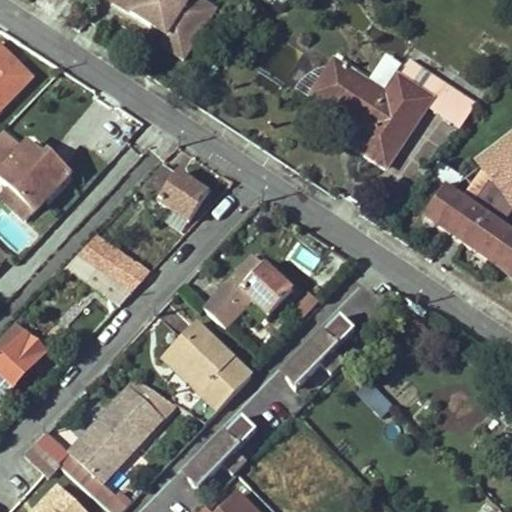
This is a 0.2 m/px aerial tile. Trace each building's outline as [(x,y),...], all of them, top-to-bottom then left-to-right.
[(188,0),(108,0),(156,31),(159,26),(170,32),(166,37),(161,47),(184,62),(211,21),(186,4),(188,0)] [(216,13),(196,0),(188,0),(186,4),(211,21),(216,13)] [(170,32),(159,26),(156,31),(166,37),(170,32)] [(460,133),(478,107),(411,62),(400,79),(399,79),(387,98),(337,65),(317,96),(366,129),(354,148),(388,170),(427,111),(460,133)] [(390,86),(402,69),(391,62),(380,80),(390,86)] [(0,122),(6,129),(27,107),(0,81),(0,122)] [(464,200),(446,188),(425,217),(437,225),(435,227),(450,237),(465,215),(478,223),(474,228),(472,227),(460,245),(476,256),(478,253),(489,260),(492,255),(511,268),(511,133),(474,163),(480,173),(464,200)] [(16,216),(26,225),(68,179),(47,159),(43,163),(27,148),(0,176),(0,182),(25,206),(16,216)] [(172,215),(187,225),(188,226),(208,199),(176,177),(174,180),(161,171),(140,193),(172,215)] [(180,236),(187,225),(172,215),(165,225),(180,236)] [(478,223),(465,215),(450,237),(460,245),(472,227),(474,228),(478,223)] [(88,244),(76,258),(107,280),(118,263),(88,244)] [(0,270),(9,261),(0,251),(0,270)] [(107,280),(76,258),(66,273),(119,309),(131,297),(107,280)] [(250,261),(203,312),(219,328),(244,302),(267,324),(295,294),(279,279),(274,284),(250,261)] [(281,378),(296,392),(301,387),(321,366),(332,377),(346,362),(335,352),(354,331),(339,318),(281,378)] [(218,415),(252,380),(197,327),(168,357),(205,392),(199,398),(218,415)] [(0,403),(1,404),(45,357),(15,329),(0,345),(0,403)] [(163,363),(199,398),(205,392),(168,357),(163,363)] [(135,382),(129,389),(164,422),(175,409),(135,382)] [(94,436),(89,432),(68,454),(72,458),(103,487),(164,422),(129,389),(108,412),(112,416),(94,436)] [(357,402),(381,423),(393,409),(369,389),(357,402)] [(108,412),(89,432),(94,436),(112,416),(108,412)] [(186,479),(200,493),(205,487),(225,467),(236,477),(249,463),(239,452),(258,432),(243,418),(186,479)] [(49,481),(60,469),(37,447),(26,459),(49,481)] [(60,469),(91,500),(103,487),(72,458),(60,469)] [(82,511),(59,489),(48,500),(53,505),(45,511),(82,511)] [(250,511),(237,498),(222,511),(250,511)] [(45,511),(53,505),(48,500),(36,511),(45,511)]
